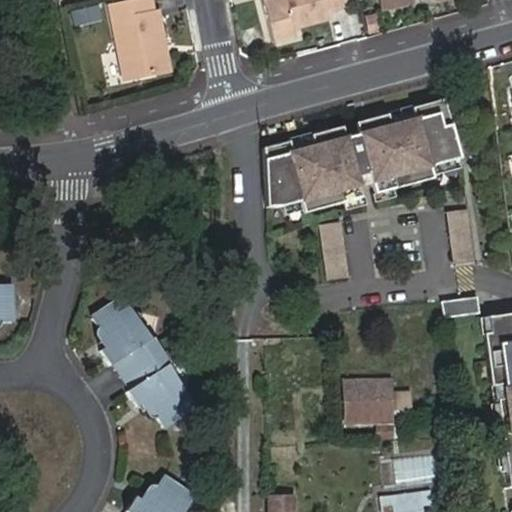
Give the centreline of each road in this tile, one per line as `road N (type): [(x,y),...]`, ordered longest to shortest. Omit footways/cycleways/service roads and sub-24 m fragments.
road 1 (residential): [(511,289),(480,277),(310,299),(258,288),(232,116)]
road 2 (tertiary): [(511,34),(232,116)]
road 3 (residential): [(70,157),(68,259),(39,369)]
road 4 (residential): [(77,511),(99,468),(97,435),(73,386),(39,369)]
road 5 (tertiary): [(232,116),(70,157)]
